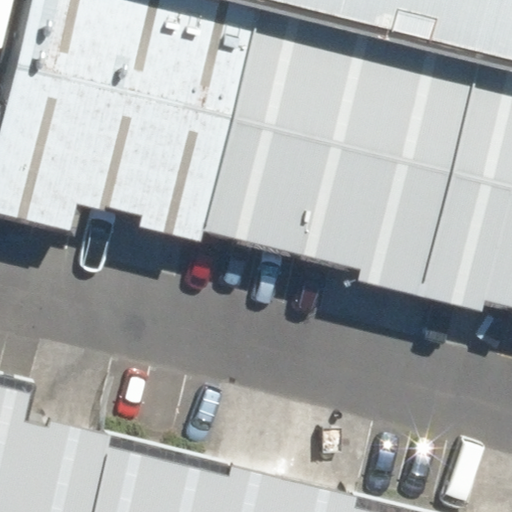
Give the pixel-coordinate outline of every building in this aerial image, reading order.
[(66,174),(189,205),(242,0),(15,0),(0,60),(0,197),(56,212),(66,174)] [(415,263),(470,43),(296,0),(242,0),(189,205),(415,263)] [(511,0),(296,0),(470,43),(511,53),(511,0)] [(511,53),(470,43),(415,263),(511,290),(511,53)] [(0,511),(90,511),(115,410),(25,389),(29,372),(0,364),(0,511)] [(511,511),(115,410),(90,511),(511,511)]
